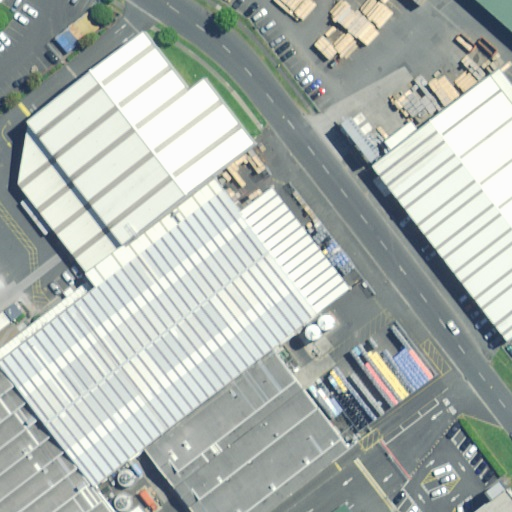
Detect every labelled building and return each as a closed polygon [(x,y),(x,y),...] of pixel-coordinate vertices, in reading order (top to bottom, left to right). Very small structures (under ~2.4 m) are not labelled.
[(511,0),(472,0),(511,34),(511,0)] [(7,192),(76,282),(243,154),(192,89),(179,98),(137,44),(17,133),(7,192)] [(364,173),(498,345),(511,334),(511,122),(481,83),(364,173)] [(87,295),(0,361),(0,386),(85,496),(138,454),(266,356),(345,295),(265,193),(230,220),(203,185),(76,282),(87,295)] [(260,511),(340,451),(266,356),(138,454),(183,511),(260,511)] [(0,511),(89,511),(0,396),(0,511)] [(134,482),(134,479),(134,477),(133,474),(131,472),(129,471),(126,470),(124,471),(121,472),(120,474),(118,476),(118,478),(118,481),(119,483),(121,485),(123,487),(126,487),(128,487),(131,486),(133,484),(134,482)] [(511,511),(511,479),(470,511),(511,511)] [(130,507),(131,504),(131,502),(130,499),(128,497),(125,496),(123,495),(120,496),(118,497),(116,499),(114,501),(114,504),(114,506),(115,509),(117,511),(119,511),(125,511),(127,511),(129,509),(130,507)] [(396,511),(384,495),(371,505),(376,511),(396,511)]
